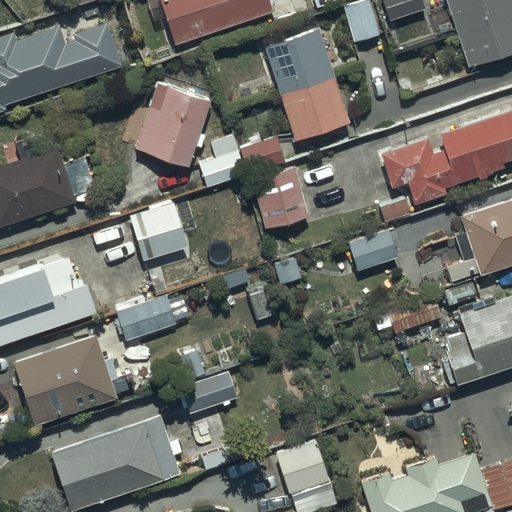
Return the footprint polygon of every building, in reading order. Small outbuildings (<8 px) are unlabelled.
[(265,0),(156,0),(170,44),(269,13),(265,0)] [(366,0),(358,0),(342,5),(352,40),(377,34),(366,0)] [(418,0),(380,0),(386,17),(420,6),(418,0)] [(511,0),(443,0),(464,63),(511,47),(511,0)] [(0,108),(2,108),(0,102),(117,64),(103,21),(70,32),(72,37),(61,40),(56,24),(13,38),(10,30),(0,33),(0,108)] [(316,27),(260,43),(290,139),(346,121),(316,27)] [(207,100),(154,81),(131,146),(184,165),(191,144),(198,146),(204,131),(197,128),(207,100)] [(428,134),(377,151),(389,189),(406,183),(413,204),(445,194),(442,186),(478,174),(480,178),(506,169),(504,163),(511,159),(511,106),(435,132),(440,148),(433,150),(428,134)] [(242,171),(229,132),(207,140),(213,156),(196,162),(204,185),(242,171)] [(274,135),(236,146),(244,171),(281,159),(274,135)] [(0,223),(72,200),(70,194),(92,186),(82,155),(58,163),(52,145),(0,161),(0,223)] [(249,178),(263,227),(307,215),(294,166),(249,178)] [(511,196),(460,214),(466,232),(456,235),(465,260),(447,265),(452,280),(479,272),(479,274),(511,263),(511,196)] [(404,197),(378,205),(382,220),(409,212),(404,197)] [(183,245),(169,200),(125,214),(139,259),(183,245)] [(347,240),(356,270),(398,257),(388,227),(347,240)] [(295,255),(273,262),(279,283),(302,276),(295,255)] [(39,263),(0,275),(0,343),(95,311),(84,280),(78,283),(69,257),(40,267),(39,263)] [(94,289),(100,305),(146,289),(141,273),(94,289)] [(267,282),(244,290),(255,319),(277,311),(267,282)] [(511,290),(453,310),(460,330),(445,335),(449,348),(444,350),(455,384),(511,365),(511,290)] [(161,294),(113,309),(122,339),(172,324),(171,320),(187,315),(180,293),(162,299),(161,294)] [(392,325),(394,331),(442,316),(435,294),(373,314),(377,329),(392,325)] [(91,332),(9,359),(31,424),(115,396),(114,392),(131,386),(126,371),(116,375),(109,355),(99,359),(91,332)] [(196,346),(171,355),(180,381),(205,372),(196,346)] [(228,370),(177,388),(186,413),(237,395),(228,370)] [(165,439),(156,413),(46,448),(66,509),(176,473),(170,454),(179,451),(174,436),(165,439)] [(313,437),(272,452),(293,511),(299,511),(335,499),(313,437)] [(490,508),(511,500),(511,455),(476,467),(471,451),(437,462),(434,455),(402,465),(404,472),(392,476),(389,469),(357,479),(368,511),(463,511),(489,504),(490,508)]
